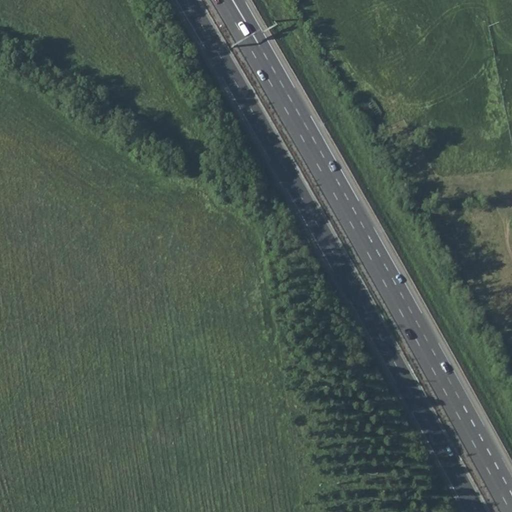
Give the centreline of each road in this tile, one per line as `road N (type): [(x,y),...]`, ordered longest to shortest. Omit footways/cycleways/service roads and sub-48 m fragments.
road 1 (trunk): [(186,0),(477,511)]
road 2 (trunk): [(511,506),(265,67)]
road 3 (track): [(0,53),(163,152)]
